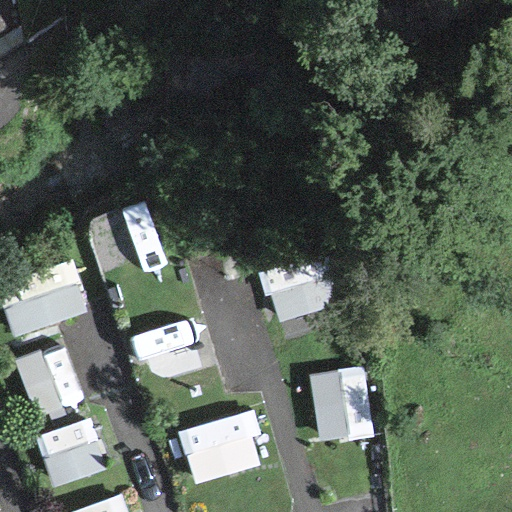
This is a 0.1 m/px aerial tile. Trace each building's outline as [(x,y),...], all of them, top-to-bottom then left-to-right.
[(149,206),(89,230),(110,282),(170,258),(149,206)] [(16,342),(91,320),(77,274),(3,296),(16,342)] [(27,361),(42,423),(86,412),(71,350),(27,361)] [(368,375),(313,382),(322,451),(377,444),(368,375)] [(182,437),(196,490),(269,471),(255,417),(182,437)] [(97,422),(39,443),(57,494),(115,473),(97,422)] [(130,511),(127,500),(91,511),(130,511)]
